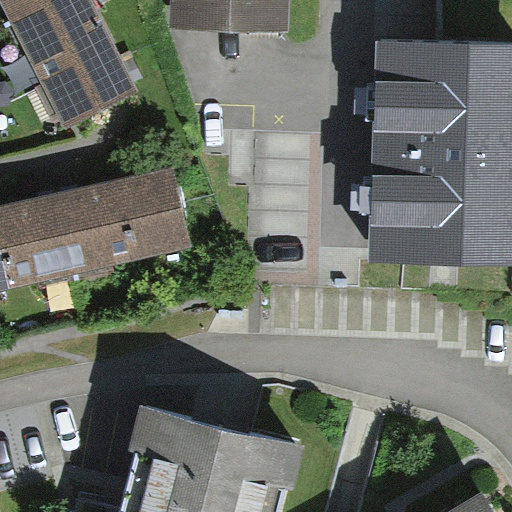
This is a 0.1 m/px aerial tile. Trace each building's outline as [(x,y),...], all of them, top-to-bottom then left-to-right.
[(0,0),(62,122),(134,86),(91,0),(0,0)] [(171,0),(171,18),(287,22),(287,0),(171,0)] [(375,251),(511,257),(511,45),(384,40),(375,251)] [(0,204),(0,289),(193,246),(175,166),(0,204)] [(145,400),(115,511),(286,511),(305,442),(145,400)] [(438,511),(494,511),(480,488),(438,511)]
